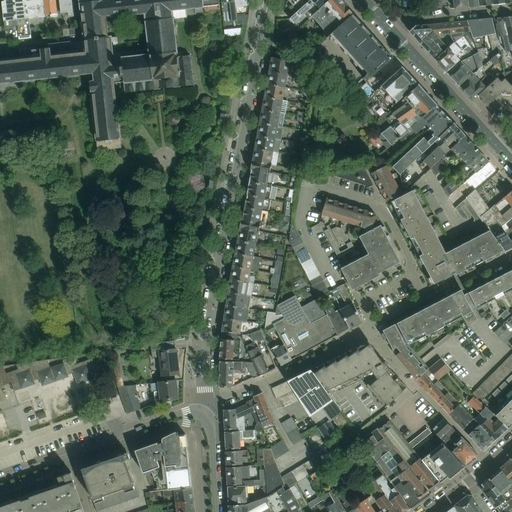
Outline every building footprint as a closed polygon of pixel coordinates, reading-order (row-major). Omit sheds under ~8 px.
[(202,13),(202,7),(201,0),(80,0),(86,50),(71,52),(70,41),(49,43),(50,47),(34,48),(34,46),(19,48),(20,57),(0,59),(0,84),(89,74),(89,72),(98,72),(98,76),(95,76),(96,86),(90,86),(97,150),(121,148),(113,77),(120,76),(121,83),(123,82),(124,84),(125,93),(193,85),(190,55),(182,56),(181,52),(178,52),(175,26),(173,27),(173,19),(187,17),(186,15),(196,14),(196,13),(202,12),(202,13)] [(19,40),(14,0),(4,1),(5,2),(2,2),(6,41),(19,40)] [(30,27),(29,19),(26,0),(14,0),(19,40),(31,39),(30,27)] [(45,17),(45,15),(42,0),(26,0),(29,19),(45,17)] [(56,11),(55,0),(42,0),(45,15),(50,14),(50,17),(57,17),(57,18),(61,17),(60,13),(60,11),(56,11)] [(71,0),(59,0),(60,11),(60,13),(68,12),(68,17),(73,16),(71,0)] [(222,0),(222,3),(228,3),(229,9),(230,21),(236,20),(233,0),(222,0)] [(249,0),(233,0),(236,20),(236,25),(247,24),(250,6),(249,0)] [(310,0),(298,11),(290,18),(289,19),(290,19),(294,23),(310,8),(313,12),(326,0),(310,0)] [(340,0),(329,0),(312,16),(323,29),(323,31),(326,34),(328,34),(329,35),(353,14),(340,0)] [(440,0),(430,0),(432,9),(442,7),(440,0)] [(469,7),(467,0),(452,0),(453,9),(469,7)] [(393,58),(353,14),(329,35),(326,38),(366,81),(367,82),(393,58)] [(511,16),(503,17),(511,50),(511,55),(511,16)] [(511,50),(503,17),(494,18),(500,42),(502,44),(504,43),(506,51),(511,50)] [(481,20),(484,36),(489,35),(490,37),(489,37),(491,47),(495,47),(498,46),(492,19),(481,20)] [(479,20),(467,21),(471,32),(472,36),(477,50),(482,49),(480,39),(479,39),(478,37),(482,36),(479,20)] [(448,48),(436,35),(450,34),(450,36),(454,42),(463,37),(462,32),(471,32),(467,21),(415,26),(409,32),(410,32),(435,60),(448,48)] [(466,40),(472,36),(471,32),(463,37),(454,42),(448,48),(435,60),(446,72),(459,60),(474,53),(466,40)] [(398,33),(394,36),(406,47),(409,43),(398,33)] [(486,87),(479,81),(486,75),(484,73),(501,58),(500,50),(485,64),(483,66),(486,69),(480,74),(477,71),(470,77),(469,80),(460,88),(472,100),(477,96),(486,87)] [(483,66),(482,66),(481,62),(478,53),(461,61),(447,74),(458,86),(468,78),(470,77),(477,71),(480,74),(486,69),(483,66)] [(287,75),(289,61),(271,58),(271,59),(272,59),(269,71),(287,75)] [(387,110),(417,84),(409,76),(402,67),(375,91),(366,82),(354,93),(370,110),(380,102),(387,110)] [(284,87),(287,75),(269,71),(269,72),(267,84),(284,87)] [(486,106),(505,88),(510,84),(504,78),(501,81),(497,77),(486,87),(477,96),(486,106)] [(282,100),(284,87),(267,84),(266,84),(267,84),(265,97),(264,97),(282,100)] [(428,96),(418,85),(402,100),(402,102),(404,105),(392,113),(390,111),(387,113),(386,112),(376,120),(382,128),(386,124),(389,128),(399,120),(398,120),(415,107),(428,96)] [(435,104),(428,96),(415,107),(398,120),(399,120),(389,128),(381,134),(380,136),(380,138),(380,140),(382,142),(384,143),(387,142),(389,145),(397,138),(397,139),(398,138),(399,138),(406,132),(437,105),(436,104),(435,104)] [(262,109),(262,110),(280,113),(285,114),(287,101),(282,100),(264,97),(265,97),(262,110),(262,109)] [(444,113),(437,105),(406,132),(410,136),(420,127),(424,132),(444,113)] [(500,107),(492,114),(491,115),(499,124),(509,116),(500,107)] [(285,114),(280,113),(262,110),(260,122),(259,122),(259,123),(282,127),(285,114)] [(454,124),(445,115),(391,167),(396,177),(438,137),(454,124)] [(280,140),(282,127),(259,123),(260,123),(257,135),(257,136),(280,140)] [(447,146),(454,140),(457,143),(464,136),(454,124),(438,137),(443,143),(439,147),(439,146),(418,166),(424,173),(430,168),(440,158),(450,149),(447,146)] [(277,153),(280,140),(257,136),(255,148),(277,153)] [(481,154),(464,136),(457,143),(452,147),(456,152),(456,153),(458,156),(459,155),(468,165),(481,154)] [(48,150),(46,152),(47,155),(50,157),(59,156),(59,157),(64,157),(64,155),(66,154),(65,151),(65,149),(65,147),(63,147),(62,145),(57,146),(58,148),(48,150)] [(275,166),(277,153),(255,148),(254,149),(255,149),(253,160),(252,160),(252,161),(271,165),(275,166)] [(488,162),(481,154),(468,165),(462,170),(466,174),(473,169),(476,172),(488,162)] [(446,164),(440,158),(430,168),(434,175),(446,164)] [(270,172),(271,165),(252,161),(250,168),(250,170),(251,170),(249,182),(266,185),(271,186),(273,174),(269,173),(270,172)] [(476,172),(467,181),(475,189),(496,171),(488,162),(476,172)] [(386,165),(381,168),(377,170),(371,173),(376,183),(391,175),(386,165)] [(381,192),(396,184),(391,175),(376,183),(381,192)] [(284,187),(285,181),(275,179),(273,184),(284,187)] [(451,180),(443,188),(448,196),(451,194),(456,189),(451,180)] [(271,186),(266,185),(249,182),(246,195),(268,199),(271,186)] [(401,193),(396,184),(381,192),(386,201),(401,193)] [(488,210),(474,189),(465,197),(479,217),(488,210)] [(511,217),(511,189),(481,217),(488,227),(498,222),(501,227),(511,217)] [(445,253),(414,193),(413,190),(391,201),(434,284),(455,273),(445,253)] [(270,199),(268,199),(246,195),(244,206),(262,210),(268,211),(270,199)] [(331,218),(336,201),(326,198),(321,214),(331,218)] [(474,211),(465,198),(454,207),(462,218),(468,220),(468,218),(461,208),(464,205),(474,219),(473,222),(480,224),(483,222),(474,211)] [(341,221),(346,204),(336,201),(331,218),(341,221)] [(351,224),(356,207),(346,204),(341,221),(351,224)] [(259,222),(262,210),(244,206),(242,219),(241,219),(239,227),(259,231),(260,222),(259,222)] [(360,227),(365,210),(356,207),(351,224),(360,227)] [(374,213),(365,210),(360,227),(364,228),(378,220),(374,213)] [(313,233),(325,227),(323,223),(319,222),(319,223),(311,228),(313,233)] [(511,246),(511,242),(501,227),(498,222),(488,227),(489,230),(504,250),(511,246)] [(292,225),(289,242),(300,236),(296,230),(294,226),(293,225),(292,225)] [(400,262),(381,225),(361,235),(381,272),(400,262)] [(258,232),(259,231),(239,227),(239,229),(240,229),(238,240),(237,240),(255,244),(257,232),(258,232)] [(336,227),(331,230),(339,245),(348,240),(342,229),(336,227)] [(338,258),(355,250),(351,242),(346,244),(348,248),(340,252),(328,229),(324,231),(338,258)] [(456,275),(493,256),(504,250),(489,230),(445,253),(455,273),(456,275)] [(292,247),(303,242),(300,236),(289,242),(292,247)] [(253,257),(255,244),(237,240),(237,241),(238,241),(235,253),(253,257)] [(295,253),(305,247),(303,242),(292,247),(295,253)] [(298,259),(308,253),(305,247),(295,253),(298,259)] [(233,266),(250,270),(257,271),(259,258),(253,257),(235,253),(235,254),(233,266)] [(301,264),(311,258),(308,253),(298,259),(301,264)] [(368,253),(359,258),(340,268),(352,290),(380,275),(368,253)] [(303,270),(314,264),(311,258),(301,264),(303,270)] [(306,275),(317,269),(314,264),(303,270),(306,275)] [(248,282),(250,270),(233,266),(232,267),(233,267),(231,279),(230,279),(248,282)] [(476,308),(511,289),(511,266),(464,291),(465,291),(467,290),(476,308)] [(309,281),(320,275),(317,269),(306,275),(309,281)] [(312,286),(323,280),(320,275),(309,281),(312,286)] [(253,283),(248,282),(230,279),(231,279),(228,292),(250,296),(253,283)] [(326,286),(323,280),(312,286),(315,292),(326,286)] [(349,328),(362,321),(343,284),(337,288),(346,305),(339,309),(349,328)] [(329,292),(326,286),(315,292),(318,297),(329,292)] [(462,316),(467,326),(476,319),(461,289),(380,332),(384,340),(387,339),(392,349),(391,350),(395,355),(408,344),(462,316)] [(248,308),(250,296),(228,292),(226,305),(244,308),(248,308)] [(315,333),(301,308),(295,296),(277,305),(277,306),(282,314),(284,319),(273,325),(276,330),(284,345),(292,359),(297,357),(295,353),(300,350),(296,343),(315,333)] [(337,335),(327,316),(326,314),(325,315),(316,300),(301,308),(315,333),(296,343),(300,350),(304,348),(306,351),(323,341),(321,339),(330,334),(332,337),(337,335)] [(248,308),(244,308),(226,305),(224,318),(224,317),(224,318),(242,321),(247,322),(249,309),(248,308)] [(337,335),(349,328),(339,309),(332,312),(327,316),(337,335)] [(503,319),(510,313),(506,309),(499,315),(503,319)] [(284,319),(282,314),(275,315),(276,313),(269,312),(266,328),(273,325),(284,319)] [(240,334),(242,321),(224,318),(222,330),(222,331),(240,334)] [(503,324),(493,332),(498,337),(507,329),(503,324)] [(269,333),(276,330),(273,325),(266,328),(269,333)] [(184,338),(185,331),(172,333),(173,340),(174,340),(183,339),(184,339),(184,338)] [(253,342),(263,338),(260,331),(250,335),(253,342)] [(453,336),(454,337),(458,334),(455,331),(451,334),(450,332),(434,346),(436,349),(453,336)] [(237,340),(237,337),(237,336),(224,334),(224,339),(221,339),(220,359),(238,360),(240,340),(237,340)] [(178,374),(176,349),(175,349),(174,340),(173,340),(151,344),(151,348),(152,358),(159,357),(159,358),(160,358),(162,376),(163,382),(175,380),(174,374),(178,374)] [(326,391),(370,369),(385,362),(384,362),(382,363),(367,342),(311,369),(326,391)] [(252,343),(245,346),(252,363),(258,376),(270,371),(258,347),(255,349),(252,343)] [(403,364),(415,353),(409,346),(408,344),(395,355),(403,364)] [(281,365),(292,359),(284,345),(273,351),(281,365)] [(416,379),(423,373),(428,369),(428,368),(426,365),(415,353),(403,364),(413,376),(416,379)] [(440,358),(434,363),(444,375),(450,370),(440,358)] [(245,369),(246,363),(220,361),(218,387),(223,387),(223,388),(227,388),(227,387),(232,388),(232,373),(236,373),(245,373),(245,369)] [(511,370),(511,368),(505,361),(501,365),(509,373),(511,370)] [(389,368),(385,362),(370,369),(377,379),(369,386),(387,405),(407,387),(389,368)] [(258,376),(252,363),(246,363),(253,379),(258,376)] [(444,375),(434,363),(428,368),(428,369),(432,374),(437,380),(444,375)] [(509,373),(501,365),(496,369),(504,378),(509,373)] [(0,445),(84,415),(77,366),(0,377),(0,445)] [(332,399),(329,395),(326,391),(311,369),(287,381),(293,391),(308,415),(321,406),(332,399)] [(428,369),(423,373),(416,379),(422,386),(427,391),(434,385),(428,378),(432,374),(428,369)] [(504,378),(496,369),(492,373),(500,382),(504,378)] [(500,382),(492,373),(488,377),(497,385),(500,382)] [(497,385),(488,377),(484,381),(492,390),(497,385)] [(175,383),(175,380),(163,382),(161,382),(158,382),(159,391),(153,392),(154,400),(160,399),(160,400),(177,398),(176,388),(177,388),(177,383),(175,383)] [(293,391),(287,381),(282,383),(286,394),(293,391)] [(438,381),(434,385),(427,391),(438,402),(444,396),(437,389),(441,385),(438,381)] [(492,390),(484,381),(480,385),(488,394),(492,390)] [(498,387),(502,391),(508,385),(504,382),(498,387)] [(286,394),(282,383),(276,386),(281,396),(286,394)] [(484,398),(488,394),(480,385),(471,394),(473,396),(480,402),(484,398)] [(134,411),(129,398),(125,388),(125,386),(118,389),(119,394),(121,400),(126,413),(134,411)] [(281,396),(276,386),(271,388),(275,399),(281,396)] [(497,388),(492,394),(495,398),(501,392),(497,388)] [(273,421),(262,392),(253,396),(254,398),(252,399),(256,411),(261,422),(262,426),(267,423),(273,421)] [(460,404),(448,392),(444,396),(438,402),(448,414),(460,404)] [(495,440),(508,428),(493,413),(488,409),(480,402),(473,396),(471,394),(468,396),(466,398),(467,400),(468,402),(479,413),(474,418),(495,440)] [(508,428),(511,423),(511,394),(493,413),(508,428)] [(136,396),(129,398),(134,411),(140,408),(136,396)] [(416,398),(410,404),(427,420),(433,414),(416,398)] [(491,405),(484,398),(480,402),(488,409),(491,405)] [(235,409),(223,410),(225,429),(225,431),(244,431),(244,416),(251,413),(256,411),(252,399),(246,402),(247,404),(235,409)] [(332,399),(321,406),(329,418),(330,417),(340,410),(332,399)] [(483,451),(494,440),(495,440),(474,418),(460,404),(448,414),(462,428),(463,430),(473,440),(483,451)] [(337,427),(347,420),(340,410),(330,417),(337,427)] [(291,418),(286,421),(292,431),(297,428),(291,418)] [(451,427),(443,419),(435,426),(431,430),(439,438),(445,433),(451,427)] [(388,420),(377,429),(430,494),(442,485),(440,483),(423,462),(421,460),(405,440),(397,431),(388,420)] [(292,431),(286,421),(281,424),(287,434),(292,431)] [(477,453),(465,441),(461,444),(460,443),(459,445),(456,441),(460,437),(451,427),(445,433),(472,461),(477,456),(477,453)] [(303,439),(297,428),(292,431),(298,442),(303,439)] [(333,428),(322,435),(323,437),(334,430),(333,428)] [(410,508),(430,494),(377,429),(371,433),(361,440),(363,442),(386,474),(395,487),(410,508)] [(254,430),(244,431),(225,431),(226,449),(240,448),(240,439),(256,438),(255,430),(254,430)] [(163,491),(191,488),(185,434),(176,435),(175,433),(176,432),(175,431),(163,437),(163,438),(162,438),(162,439),(162,440),(163,447),(158,447),(157,443),(158,443),(157,442),(135,450),(143,472),(150,470),(154,480),(156,480),(157,491),(163,491)] [(298,442),(292,431),(287,434),(293,444),(298,442)] [(465,467),(472,461),(445,433),(439,438),(445,444),(465,467)] [(465,441),(460,437),(456,441),(459,445),(460,443),(461,444),(465,441)] [(353,450),(363,442),(361,440),(360,438),(350,446),(351,449),(353,450)] [(289,451),(283,440),(279,443),(284,453),(289,451)] [(284,453),(279,443),(274,446),(280,456),(284,453)] [(465,467),(445,444),(437,451),(435,448),(430,452),(432,455),(423,462),(440,483),(448,476),(450,478),(453,475),(454,475),(465,467)] [(280,456),(274,446),(270,448),(271,449),(275,459),(280,456)] [(288,511),(279,495),(287,490),(286,489),(282,478),(275,459),(271,449),(263,449),(265,466),(267,485),(268,496),(269,502),(272,510),(273,511),(288,511)] [(381,511),(397,511),(375,482),(353,450),(351,449),(345,453),(366,486),(370,484),(373,488),(368,492),(381,511)] [(248,457),(247,450),(226,451),(227,465),(241,465),(241,457),(248,457)] [(138,497),(126,459),(124,454),(82,468),(96,511),(138,497)] [(321,468),(315,457),(310,460),(316,471),(321,468)] [(511,460),(510,458),(500,468),(511,484),(510,485),(511,488),(511,460)] [(316,471),(310,460),(305,463),(312,473),(316,471)] [(312,473),(305,463),(301,466),(307,476),(312,473)] [(248,466),(241,467),(226,467),(227,485),(242,484),(241,478),(248,478),(248,466)] [(307,476),(301,466),(296,469),(302,479),(307,476)] [(511,484),(500,468),(489,477),(500,493),(506,501),(511,496),(511,488),(510,485),(511,484)] [(0,511),(83,511),(72,479),(73,478),(71,472),(57,477),(60,484),(50,487),(0,504),(0,511)] [(298,482),(291,472),(287,475),(293,485),(298,482)] [(394,488),(395,487),(386,474),(375,482),(397,511),(404,511),(409,509),(394,488)] [(293,485),(287,475),(282,478),(286,489),(293,485)] [(511,496),(506,501),(500,493),(489,477),(481,484),(481,488),(498,511),(504,511),(511,506),(511,496)] [(291,488),(290,488),(295,496),(297,500),(301,497),(295,485),(291,488)] [(246,502),(246,486),(227,487),(228,503),(246,502)] [(192,500),(191,488),(163,491),(163,497),(174,496),(175,502),(192,500)] [(300,511),(299,509),(301,507),(301,506),(297,500),(295,496),(290,488),(287,490),(279,495),(288,511),(300,511)] [(323,499),(329,511),(345,511),(333,490),(322,497),(322,498),(323,499)] [(344,491),(338,495),(347,511),(356,511),(352,504),(352,505),(344,491)] [(321,495),(315,499),(317,503),(323,499),(322,498),(322,497),(321,495)] [(467,495),(461,500),(470,510),(470,511),(482,511),(471,496),(467,495)] [(269,511),(272,510),(269,502),(268,496),(262,498),(247,504),(228,504),(228,511),(269,511)] [(315,499),(309,502),(311,507),(317,503),(315,499)] [(359,511),(381,511),(378,511),(373,511),(366,500),(356,506),(359,511)] [(461,500),(455,505),(459,511),(470,511),(470,510),(461,500)] [(193,511),(193,502),(175,504),(176,509),(165,511),(164,511),(193,511)]
